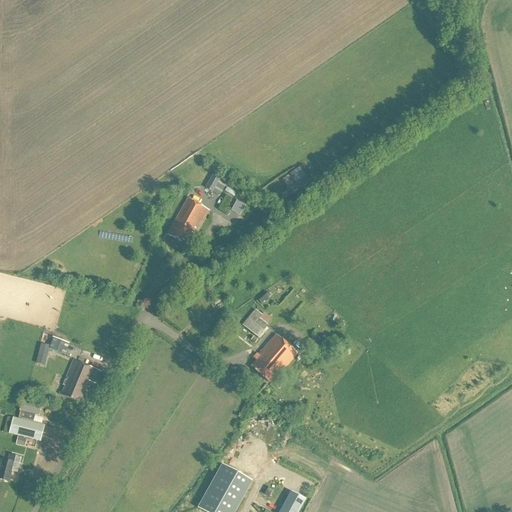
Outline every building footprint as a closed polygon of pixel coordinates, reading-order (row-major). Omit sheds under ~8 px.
[(214,172),(205,189),(219,197),(229,180),(214,172)] [(311,185),(306,178),(287,191),(292,197),(311,185)] [(194,238),(209,212),(188,200),(167,236),(180,244),(182,241),(188,244),(192,236),(194,238)] [(238,202),(231,213),(239,218),(246,207),(238,202)] [(271,296),(268,293),(258,301),(261,304),(271,296)] [(255,310),(242,325),(257,338),(267,326),(258,319),(261,315),(255,310)] [(277,378),(297,355),(276,336),(255,359),(257,361),(251,368),(269,383),(275,376),(277,378)] [(56,353),(61,342),(53,338),(49,350),(56,353)] [(46,359),(47,353),(40,351),(37,361),(44,363),(45,359),(46,359)] [(96,385),(101,372),(73,360),(59,395),(76,401),(77,399),(84,401),(91,383),(96,385)] [(42,406),(22,401),(20,411),(19,419),(33,422),(34,417),(39,418),(42,406)] [(7,417),(3,433),(40,442),(44,426),(7,417)] [(24,447),(26,440),(17,438),(15,445),(24,447)] [(18,473),(22,458),(10,455),(8,462),(0,459),(0,480),(9,483),(12,472),(18,473)] [(234,511),(253,480),(223,463),(200,504),(193,500),(190,506),(199,511),(198,511),(234,511)] [(272,490),(268,488),(264,495),(268,498),(272,490)] [(291,492),(279,511),(298,511),(305,500),(291,492)]
